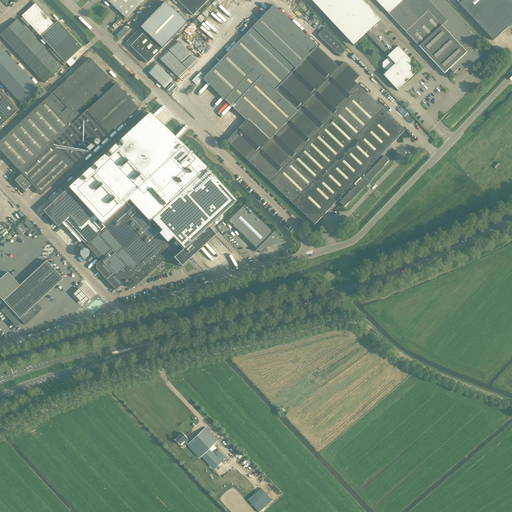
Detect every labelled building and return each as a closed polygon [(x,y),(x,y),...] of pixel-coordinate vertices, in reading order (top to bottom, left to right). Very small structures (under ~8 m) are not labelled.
[(106,0),(126,19),(143,0),(106,0)] [(176,0),(193,16),(208,0),(176,0)] [(228,0),(230,2),(231,0),(232,0),(237,4),(240,0),(281,0),(282,1),(282,0),(285,0),(294,9),(302,0),(228,0)] [(362,0),(314,0),(313,1),(353,45),(366,33),(389,57),(383,63),(383,67),(386,70),(388,72),(384,75),(398,90),(413,75),(411,72),(412,71),(412,67),(408,63),(411,60),(398,47),(397,48),(384,33),(384,30),(387,28),(380,20),(381,20),(362,0)] [(444,0),(376,0),(445,73),(450,69),(454,73),(460,68),(463,72),(480,56),(476,51),(475,53),(471,49),(481,39),(444,0)] [(463,0),(460,4),(494,40),(508,27),(509,28),(511,25),(511,23),(511,22),(511,2),(510,0),(463,0)] [(144,32),(130,46),(133,49),(132,50),(135,53),(136,52),(148,63),(162,49),(178,32),(180,34),(181,32),(180,31),(187,23),(165,2),(140,28),(144,32)] [(35,4),(22,16),(65,63),(82,48),(58,21),(54,25),(35,4)] [(274,5),(204,79),(247,121),(228,141),(257,169),(315,225),(339,199),(341,201),(340,203),(345,207),(389,161),(384,156),(383,158),(381,156),(405,130),(387,113),(388,111),(380,103),(378,105),(355,82),(360,76),(345,62),(340,68),(274,5)] [(17,20),(0,36),(44,83),(61,68),(17,20)] [(325,28),(317,35),(339,57),(347,49),(325,28)] [(0,46),(0,81),(22,104),(26,108),(41,93),(38,89),(39,89),(0,46)] [(99,91),(111,81),(90,58),(53,93),(47,98),(0,141),(0,150),(23,175),(22,176),(21,175),(15,181),(24,191),(31,186),(30,185),(31,184),(41,195),(87,153),(84,150),(86,148),(89,151),(93,147),(96,146),(101,142),(100,141),(100,140),(137,107),(116,84),(104,95),(99,91)] [(0,126),(18,110),(0,89),(0,126)] [(149,113),(43,211),(58,227),(64,221),(100,261),(96,264),(96,269),(116,291),(129,278),(136,285),(159,264),(170,254),(172,252),(176,256),(174,258),(174,257),(173,258),(179,264),(182,267),(185,264),(216,235),(208,227),(236,202),(206,169),(207,167),(149,113)] [(409,116),(406,119),(411,124),(414,121),(409,116)] [(245,205),(228,222),(257,250),(255,252),(258,251),(261,253),(270,244),(272,247),(283,244),(283,242),(277,236),(245,205)] [(8,273),(0,279),(0,297),(3,301),(7,306),(2,311),(14,324),(13,324),(16,327),(22,321),(25,324),(42,309),(36,303),(63,279),(46,261),(20,286),(8,273)] [(195,261),(187,269),(193,275),(196,272),(198,275),(202,271),(200,268),(202,267),(195,261)] [(90,301),(80,290),(74,295),(84,306),(90,301)] [(200,433),(190,442),(188,445),(193,451),(200,458),(201,457),(209,449),(212,446),(218,441),(206,428),(200,433)] [(188,445),(190,442),(186,438),(182,433),(175,440),(179,445),(184,441),(188,445)] [(221,463),(211,452),(209,449),(201,457),(214,470),(221,463)]
